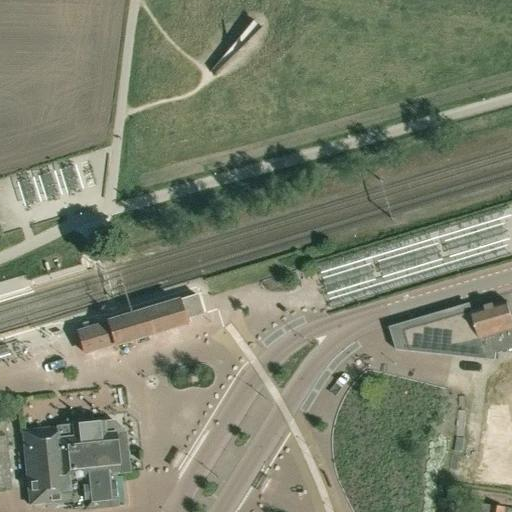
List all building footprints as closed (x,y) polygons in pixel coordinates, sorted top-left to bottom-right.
[(106,322),(76,331),(84,355),(113,346),(113,348),(186,325),(185,324),(189,323),(188,319),(203,314),(197,295),(178,301),(177,298),(106,320),(106,322)] [(473,311),(405,331),(411,352),(435,355),(452,357),(465,358),(496,461),(511,456),(511,320),(506,302),(473,311)] [(0,488),(10,488),(3,417),(0,417),(0,488)] [(55,427),(21,431),(28,504),(69,500),(70,509),(83,508),(83,510),(117,506),(113,473),(118,473),(113,421),(55,426),(55,427)] [(347,475),(366,478),(370,453),(350,450),(347,475)]
